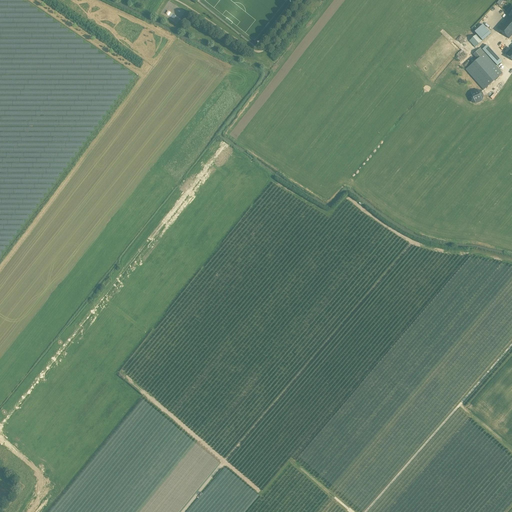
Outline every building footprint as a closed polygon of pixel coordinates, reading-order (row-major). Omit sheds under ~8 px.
[(511,11),(509,15),(509,16),(498,29),(509,39),(511,34),(511,11)] [(483,41),(491,33),(483,24),(475,32),(483,41)] [(475,47),(482,41),(477,35),(470,41),(475,47)] [(494,52),(488,46),(483,50),(489,57),(497,66),(502,61),(494,52)] [(478,50),(473,55),(477,60),(466,70),(484,90),(502,73),(480,48),(478,50)] [(475,89),(470,93),(469,99),(473,103),(479,104),(483,100),(484,95),(480,90),(475,89)] [(436,381),(429,389),(433,392),(440,385),(436,381)]
